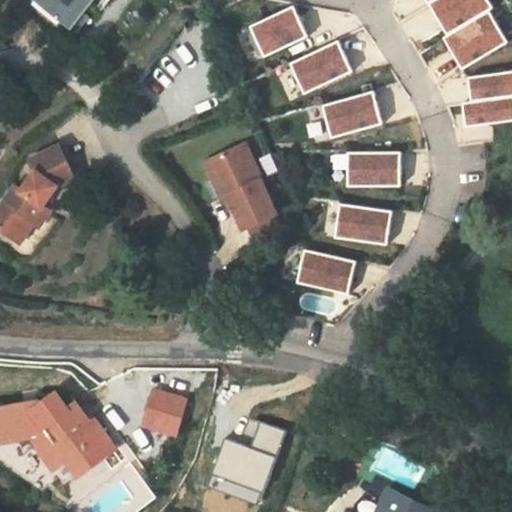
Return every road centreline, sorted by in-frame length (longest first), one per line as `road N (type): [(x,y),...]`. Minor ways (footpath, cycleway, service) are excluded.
road 1 (residential): [(332,374),(340,342),(433,232),(447,193),(442,143),(424,93),(362,0)]
road 2 (residential): [(332,374),(193,350),(0,343)]
road 3 (residential): [(511,477),(484,451),(332,374)]
